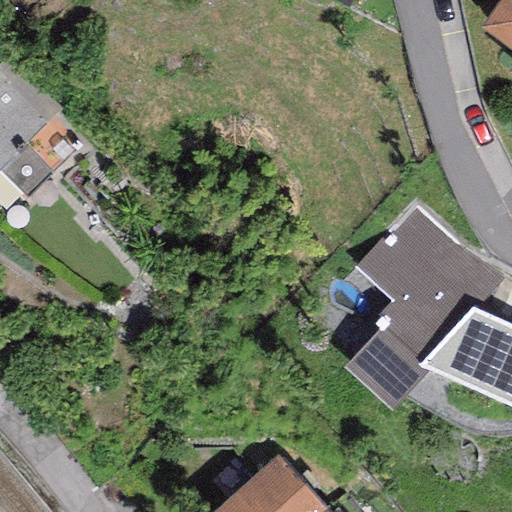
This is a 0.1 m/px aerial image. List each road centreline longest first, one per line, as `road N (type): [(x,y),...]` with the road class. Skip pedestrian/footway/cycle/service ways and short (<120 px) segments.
road 1 (residential): [(511,223),(439,68),(423,0)]
road 2 (residential): [(99,511),(0,395)]
